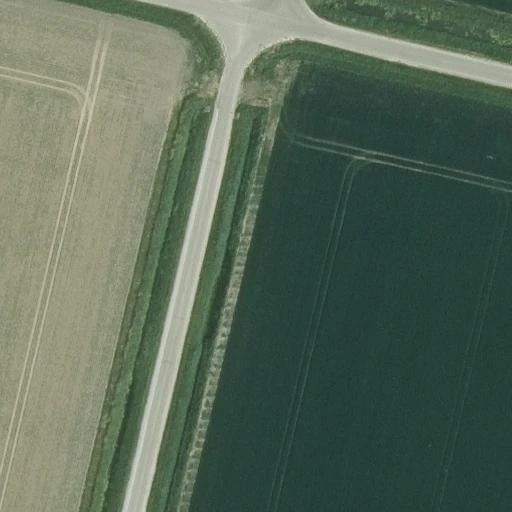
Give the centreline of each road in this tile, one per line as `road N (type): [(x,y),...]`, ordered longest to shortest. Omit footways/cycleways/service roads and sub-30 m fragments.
road 1 (unclassified): [(133,511),(246,16)]
road 2 (unclassified): [(511,78),(246,16)]
